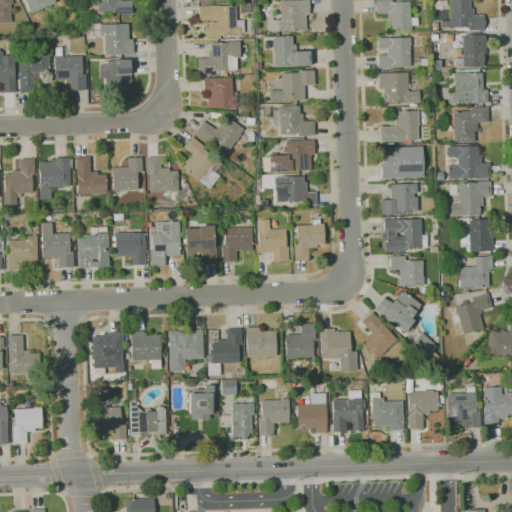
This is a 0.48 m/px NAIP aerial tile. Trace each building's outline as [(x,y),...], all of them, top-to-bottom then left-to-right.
[(0,0),(11,0),(12,4),(10,4),(11,22),(0,22),(0,0)] [(31,14),(24,0),(54,0),(56,3),(48,6),(48,5),(31,14)] [(116,14),(116,11),(98,12),(98,3),(97,0),(120,0),(121,1),(131,0),(132,13),(116,14)] [(269,31),(268,20),(281,19),(281,0),(309,0),(310,14),(306,14),(306,30),(269,31)] [(391,29),(391,28),(387,29),(387,23),(389,23),(389,22),(388,22),(387,14),(376,14),(376,0),(392,0),(392,2),(410,1),(410,20),(412,20),(412,29),(391,29)] [(468,31),(468,27),(441,28),(441,21),(450,20),(449,0),(470,0),(470,8),(473,8),(474,15),(484,15),(485,30),(468,31)] [(205,37),(205,26),(209,26),(209,22),(217,22),(217,20),(199,20),(198,6),(236,5),(236,20),(244,20),(244,33),(240,33),(240,35),(222,36),(222,37),(205,37)] [(105,55),(104,35),(93,36),(93,24),(129,23),(129,39),(132,39),(133,53),(105,55)] [(463,67),(462,35),(485,34),(486,54),(486,64),(483,64),(483,66),(463,67)] [(281,67),(281,66),(274,66),(273,36),(293,36),(293,44),(296,44),(296,51),(312,51),(312,65),(288,66),(288,67),(281,67)] [(378,68),(378,55),(387,54),(387,48),(378,49),(378,38),(411,37),(411,46),(410,46),(410,67),(378,68)] [(209,76),(209,74),(199,74),(198,58),(208,58),(208,51),(211,51),(211,43),(229,42),(239,41),(240,58),(237,58),(237,70),(227,70),(227,75),(209,76)] [(20,93),(20,79),(19,79),(18,55),(49,54),(50,77),(34,77),(34,92),(20,93)] [(2,93),(2,84),(0,84),(0,55),(14,55),(15,78),(16,92),(2,93)] [(86,90),(71,91),(71,80),(54,80),(54,56),(63,56),(63,57),(81,57),(82,74),(86,74),(86,90)] [(421,66),(420,59),(428,58),(429,66),(421,66)] [(106,91),(106,78),(99,78),(99,65),(105,65),(105,62),(113,61),(134,60),(135,74),(131,74),(131,90),(106,91)] [(286,102),(285,101),(270,101),(270,91),(281,90),(281,73),(298,72),(298,71),(314,70),(315,85),(305,85),(306,100),(296,100),(296,101),(286,102)] [(383,105),(382,87),(379,87),(378,73),(407,72),(408,91),(419,91),(419,102),(385,103),(386,104),(383,105)] [(454,104),(454,103),(449,103),(448,93),(454,93),(453,73),(482,73),(483,90),(488,90),(488,103),(454,104)] [(209,108),(208,93),(204,93),(203,78),(232,77),(233,107),(209,108)] [(298,136),(298,134),(280,135),(280,106),(299,105),(300,113),(303,113),(303,121),(314,121),(315,136),(298,136)] [(454,142),(453,112),(462,111),(462,108),(467,108),(467,111),(471,111),(471,108),(488,107),(489,122),(477,123),(478,133),(474,133),(475,141),(454,142)] [(380,142),(380,128),(395,127),(395,120),(398,120),(398,111),(418,111),(418,125),(418,141),(380,142)] [(226,154),(195,133),(203,121),(215,129),(224,116),(243,129),(240,133),(241,134),(236,142),(235,141),(226,154)] [(209,189),(182,168),(192,155),(184,148),(192,137),(204,146),(202,148),(226,167),(219,176),(209,189)] [(269,173),(269,171),(263,172),(262,157),(268,157),(268,155),(269,155),(269,153),(277,153),(277,155),(286,155),(285,141),(314,140),(314,154),(311,154),(311,170),(293,171),(293,172),(269,173)] [(381,179),(381,164),(383,164),(383,155),(385,155),(385,147),(422,146),(423,177),(381,179)] [(448,179),(448,166),(458,165),(457,157),(448,158),(447,146),(478,146),(478,155),(482,155),(482,163),(490,163),(490,178),(448,179)] [(99,195),(92,195),(92,194),(75,194),(75,171),(76,171),(76,157),(90,157),(90,171),(97,171),(97,175),(107,175),(107,194),(99,194),(99,195)] [(112,192),(112,167),(128,167),(128,158),(142,157),(142,172),(137,172),(138,190),(121,190),(121,191),(112,192)] [(170,192),(170,191),(150,192),(149,174),(147,174),(146,157),(160,157),(161,168),(169,168),(169,171),(178,171),(179,191),(177,191),(177,192),(170,192)] [(4,206),(3,191),(4,191),(4,174),(12,174),(12,170),(20,170),(20,159),(34,158),(35,175),(32,175),(32,193),(16,194),(16,205),(4,206)] [(39,201),(39,191),(40,191),(39,162),(54,162),(54,159),(69,158),(69,159),(73,159),(73,168),(69,168),(70,187),(51,187),(51,191),(52,191),(52,200),(39,201)] [(302,206),(302,201),(277,202),(277,191),(275,191),(275,177),(304,176),(304,182),(306,182),(307,192),(316,192),(317,206),(302,206)] [(451,216),(451,205),(457,204),(457,195),(449,195),(449,184),(458,184),(458,183),(476,183),(476,182),(491,181),(491,197),(483,197),(483,206),(479,206),(480,215),(451,216)] [(381,215),(381,200),(391,200),(391,184),(412,184),(412,183),(417,183),(417,193),(414,193),(414,197),(417,197),(418,211),(398,212),(398,214),(381,215)] [(115,221),(114,214),(122,213),(123,213),(124,220),(123,220),(115,221)] [(470,252),(468,220),(472,220),(472,218),(480,217),(480,219),(491,219),(493,251),(470,252)] [(273,262),(272,252),(258,253),(258,233),(257,233),(256,220),(269,219),(269,229),(285,228),(286,246),(288,246),(288,259),(290,259),(290,262),(273,262)] [(294,260),(293,235),(296,235),(296,225),(312,225),(312,219),(320,219),(320,223),(323,223),(324,244),(316,245),(317,248),(309,248),(309,259),(294,260)] [(384,252),(383,239),(381,239),(381,233),(384,233),(383,219),(404,219),(421,219),(421,235),(427,234),(427,247),(422,248),(405,249),(405,251),(384,252)] [(150,267),(150,251),(152,251),(152,233),(155,233),(155,222),(179,221),(180,256),(165,256),(165,267),(150,267)] [(59,268),(59,257),(42,257),(41,222),(52,222),(52,234),(69,233),(70,251),(73,251),(73,267),(59,268)] [(202,263),(202,252),(185,253),(184,227),(198,227),(198,226),(213,225),(214,246),(216,246),(217,262),(202,263)] [(222,262),(222,257),(221,257),(221,252),(222,252),(222,246),(224,246),(224,228),(251,227),(252,242),(253,250),(237,250),(237,261),(222,262)] [(132,266),(132,256),(115,256),(114,233),(123,232),(123,233),(134,232),(134,233),(144,233),(146,265),(132,266)] [(79,268),(78,238),(97,237),(96,234),(108,233),(109,266),(79,268)] [(7,269),(7,240),(25,240),(25,236),(32,236),(32,235),(37,235),(37,261),(37,264),(22,265),(22,269),(7,269)] [(459,287),(459,267),(471,267),(471,266),(475,266),(475,256),(486,256),(486,255),(492,255),(492,268),(488,269),(488,286),(459,287)] [(400,286),(399,269),(390,270),(390,256),(404,256),(405,261),(422,260),(423,276),(424,276),(424,285),(400,286)] [(404,333),(386,318),(375,309),(384,297),(391,303),(397,295),(399,296),(402,290),(421,305),(411,318),(414,320),(404,333)] [(463,335),(460,324),(454,326),(451,316),(456,314),(454,309),(455,309),(455,307),(462,305),(462,302),(467,300),(468,303),(472,302),(471,298),(488,293),(492,308),(481,311),(481,314),(478,315),(483,329),(463,335)] [(374,360),(361,346),(368,340),(366,337),(371,333),(361,321),(372,312),(396,340),(385,350),(386,351),(379,357),(378,356),(374,360)] [(511,371),(508,371),(509,357),(497,354),(497,356),(485,353),(490,331),(499,333),(500,330),(508,332),(510,323),(511,323),(511,371)] [(285,359),(285,334),(300,334),(299,324),(315,324),(315,339),(313,339),(313,357),(294,358),(285,359)] [(246,357),(246,328),(259,327),(259,331),(276,331),(276,356),(246,357)] [(212,363),(211,343),(218,343),(218,340),(227,340),(226,329),(241,328),(241,345),(238,345),(239,362),(212,363)] [(340,372),(340,357),(321,358),(320,329),(334,328),(334,332),(349,332),(350,351),(356,351),(357,371),(340,372)] [(181,331),(181,333),(187,333),(187,330),(203,329),(204,359),(185,360),(185,370),(170,371),(168,332),(181,331)] [(131,331),(144,331),(144,335),(160,335),(161,369),(151,369),(151,363),(150,363),(150,360),(132,361),(131,331)] [(95,375),(95,367),(94,367),(93,356),(92,336),(101,336),(101,335),(108,334),(108,332),(123,332),(123,348),(122,348),(122,362),(124,362),(124,373),(115,373),(115,367),(104,367),(105,375),(95,375)] [(429,360),(411,343),(421,332),(436,346),(433,349),(435,351),(430,356),(431,357),(429,360)] [(10,373),(8,336),(23,335),(23,350),(30,350),(30,353),(42,353),(42,372),(10,373)] [(218,395),(217,379),(235,378),(236,394),(218,395)] [(191,420),(191,415),(190,415),(189,393),(193,393),(193,389),(204,389),(204,385),(213,385),(214,394),(215,394),(216,408),(212,408),(213,414),(210,415),(210,420),(191,420)] [(447,429),(445,412),(446,412),(445,394),(466,393),(466,387),(475,386),(475,398),(478,398),(479,406),(475,406),(476,409),(479,408),(481,427),(462,428),(462,424),(456,424),(457,429),(447,429)] [(484,428),(482,387),(500,387),(501,394),(504,394),(504,392),(511,392),(511,415),(507,415),(507,419),(500,419),(500,427),(484,428)] [(356,432),(352,432),(352,421),(346,422),(346,432),(333,432),(332,418),(333,418),(332,399),(348,399),(348,390),(361,390),(361,397),(362,397),(362,399),(364,399),(365,411),(362,411),(362,417),(363,417),(363,431),(359,431),(359,432),(356,432)] [(409,430),(407,392),(422,392),(422,391),(432,390),(432,391),(437,391),(438,413),(422,414),(423,429),(409,430)] [(388,431),(388,426),(372,427),(371,398),(372,398),(372,392),(379,392),(380,398),(383,398),(383,401),(402,401),(403,431),(388,431)] [(313,433),(313,429),(295,430),(295,428),(297,428),(296,404),(310,404),(309,393),(325,393),(326,406),(327,406),(327,412),(326,412),(327,433),(313,433)] [(113,439),(113,430),(95,430),(94,407),(97,407),(96,396),(105,396),(105,407),(121,407),(121,424),(126,424),(126,439),(113,439)] [(259,434),(258,418),(261,418),(261,400),(279,400),(279,399),(288,398),(289,423),(273,423),(273,434),(259,434)] [(139,438),(139,435),(131,436),(130,401),(135,400),(136,406),(142,411),(144,411),(145,410),(147,409),(149,409),(151,410),(152,411),(156,411),(156,409),(159,407),(162,407),(165,409),(166,434),(148,435),(148,437),(139,438)] [(232,437),(231,404),(253,403),(254,415),(251,415),(252,434),(248,434),(248,436),(247,436),(247,439),(242,439),(241,437),(232,437)] [(0,443),(0,405),(7,405),(8,435),(8,443),(0,443)] [(13,443),(12,427),(15,427),(15,422),(13,422),(13,417),(14,417),(14,409),(34,408),(34,407),(41,407),(41,422),(42,422),(42,427),(34,427),(35,431),(27,431),(27,443),(13,443)] [(125,511),(125,500),(136,500),(136,499),(154,498),(154,511),(125,511)]
